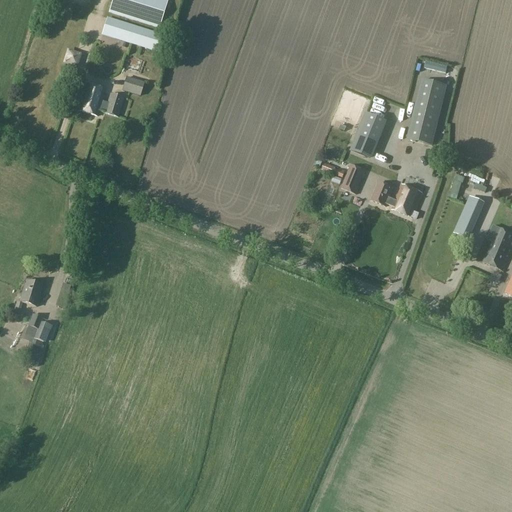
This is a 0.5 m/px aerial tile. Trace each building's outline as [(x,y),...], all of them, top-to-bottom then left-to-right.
[(113,0),(109,14),(158,29),(167,0),(113,0)] [(166,37),(107,19),(102,35),(161,53),(166,37)] [(134,73),(139,60),(121,53),(116,67),(134,73)] [(126,79),(122,92),(140,97),(144,84),(126,79)] [(447,88),(421,82),(407,141),(434,147),(447,88)] [(77,111),(97,117),(105,91),(86,85),(77,111)] [(104,114),(118,119),(124,99),(110,94),(104,114)] [(366,114),(350,151),(369,159),(384,122),(366,114)] [(382,132),(376,145),(384,148),(389,135),(382,132)] [(319,160),(331,163),(333,157),(320,154),(319,160)] [(336,168),(325,164),(322,170),(343,179),(346,172),(340,170),(339,171),(335,170),(336,168)] [(351,166),(341,189),(354,195),(364,172),(351,166)] [(462,184),(464,178),(455,175),(453,182),(454,182),(451,194),(448,193),(447,198),(456,201),(458,196),(455,195),(459,183),(462,184)] [(389,206),(392,201),(392,200),(388,198),(392,190),(378,184),(371,201),(386,207),(387,205),(389,206)] [(486,189),(475,184),(473,189),(484,194),(486,189)] [(392,201),(389,206),(393,208),(392,210),(416,220),(418,215),(414,213),(422,194),(402,186),(395,203),(392,201)] [(470,197),(456,227),(471,234),(485,204),(470,197)] [(471,234),(456,227),(453,234),(468,241),(471,234)] [(511,250),(511,235),(497,229),(483,263),(503,272),(511,250)] [(489,281),(498,285),(502,276),(498,275),(490,277),(489,281)] [(33,283),(33,282),(29,280),(27,281),(27,282),(26,282),(19,303),(36,308),(42,287),(33,284),(33,283)] [(42,319),(32,315),(28,327),(37,331),(38,331),(41,323),(42,319)] [(6,316),(0,329),(0,341),(11,346),(21,322),(6,316)] [(37,331),(34,339),(33,340),(43,343),(50,326),(41,323),(38,331),(37,331)] [(24,329),(20,339),(29,342),(28,344),(31,345),(31,344),(33,340),(33,339),(34,339),(37,331),(28,327),(27,328),(27,330),(24,329)] [(32,355),(29,365),(37,368),(43,347),(42,347),(43,343),(33,340),(31,344),(31,345),(34,346),(32,355)]
